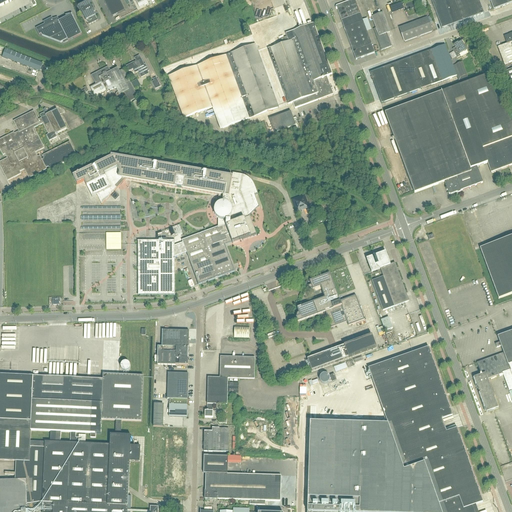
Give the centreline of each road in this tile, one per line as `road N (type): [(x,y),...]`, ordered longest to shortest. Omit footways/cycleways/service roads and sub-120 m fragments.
road 1 (tertiary): [(509,511),(403,226)]
road 2 (unclassified): [(0,108),(211,0)]
road 3 (unclassified): [(198,303),(403,226)]
road 4 (unclassified): [(193,511),(198,303)]
road 5 (unclassified): [(0,319),(162,314),(198,303)]
road 6 (residential): [(347,72),(511,11)]
road 7 (tertiary): [(403,226),(347,72)]
road 8 (track): [(193,0),(69,62),(51,62)]
